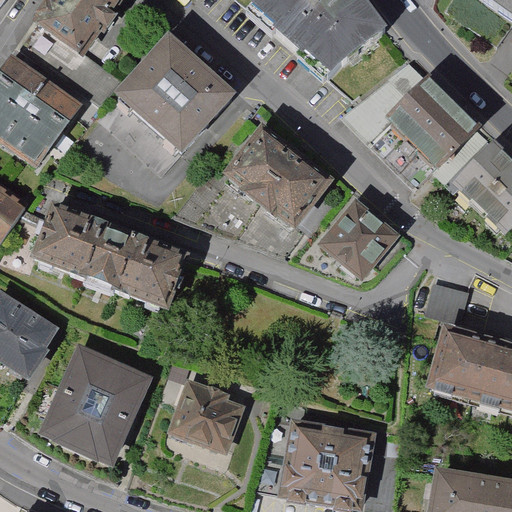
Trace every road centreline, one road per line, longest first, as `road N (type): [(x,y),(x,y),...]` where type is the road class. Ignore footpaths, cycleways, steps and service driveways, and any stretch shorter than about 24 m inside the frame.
road 1 (residential): [(173,0),(402,216),(511,276)]
road 2 (tertiary): [(511,124),(398,0)]
road 3 (residential): [(127,511),(0,453)]
